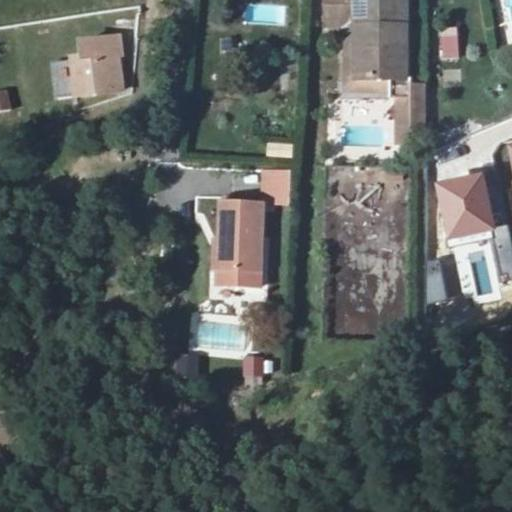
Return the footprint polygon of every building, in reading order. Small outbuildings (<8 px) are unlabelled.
[(355,76),(384,75),(402,74),(403,0),(319,0),(320,24),(339,24),(354,25),(355,76)] [(341,77),(355,76),(354,25),(339,24),(341,77)] [(457,28),(439,30),(441,61),(459,60),(457,28)] [(101,57),(106,91),(132,86),(121,36),(85,43),(87,59),(101,57)] [(402,100),(402,74),(384,75),(383,100),(402,100)] [(0,111),(11,111),(9,90),(0,90),(0,111)] [(256,171),(254,202),(270,203),(295,204),(296,173),(256,171)] [(254,202),(219,200),(213,284),(266,289),(270,203),(254,202)] [(213,284),(212,299),(265,303),(266,289),(213,284)]
